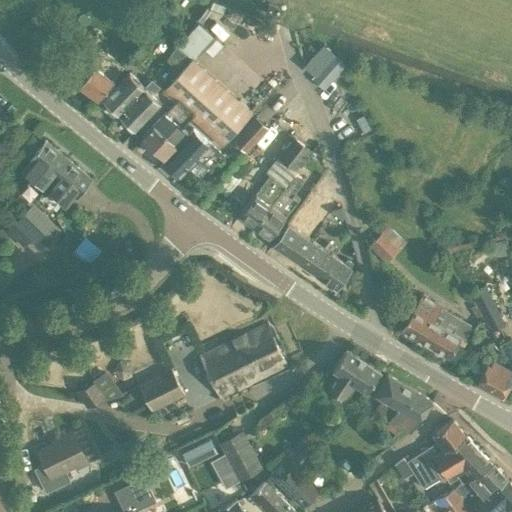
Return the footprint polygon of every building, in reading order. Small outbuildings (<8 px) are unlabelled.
[(199,22),(178,45),(193,59),(194,58),(214,36),(199,22)] [(95,64),(81,84),(101,99),(115,79),(124,67),(100,49),(91,61),(95,64)] [(170,57),(178,65),(186,57),(178,49),(170,57)] [(312,79),(324,90),(346,66),(333,55),(312,79)] [(223,144),(252,112),(194,58),(193,59),(164,91),(223,144)] [(120,114),(146,86),(145,85),(131,71),(104,99),(120,114)] [(160,86),(152,78),(145,85),(146,86),(120,114),(135,129),(162,101),(154,92),(160,86)] [(165,157),(189,131),(167,111),(144,137),(165,157)] [(364,132),(371,127),(363,114),(356,119),(364,132)] [(256,117),(235,140),(246,150),(267,127),(256,117)] [(195,127),(165,161),(180,174),(199,153),(210,163),(222,151),(195,127)] [(294,137),(280,156),(296,168),(310,149),(294,137)] [(35,175),(21,191),(33,202),(35,199),(36,200),(47,186),(46,185),(70,158),(47,138),(31,156),(24,165),(35,175)] [(245,174),(253,165),(243,156),(235,165),(245,174)] [(92,178),(70,158),(46,185),(47,186),(36,200),(54,216),(70,197),(69,196),(72,192),(76,196),(92,178)] [(239,216),(255,227),(271,205),(270,204),(284,186),(285,184),(271,173),(239,216)] [(293,176),(285,187),(294,193),(302,182),(293,176)] [(270,239),(297,202),(301,198),(294,193),(285,187),(284,186),(270,204),(271,205),(255,227),(270,239)] [(288,223),(273,244),(298,261),(312,239),(306,235),(310,229),(304,225),(319,204),(307,195),(288,223)] [(40,249),(58,231),(32,204),(14,222),(40,249)] [(332,211),(330,214),(342,222),(345,219),(341,209),(332,211)] [(383,218),(373,228),(380,234),(389,224),(383,218)] [(74,249),(90,263),(100,250),(84,237),(74,249)] [(312,239),(298,261),(300,263),(338,288),(340,286),(353,267),(350,265),(352,262),(347,259),(345,262),(312,239)] [(505,324),(485,285),(472,291),(492,331),(505,324)] [(423,293),(403,327),(451,356),(460,341),(465,344),(468,339),(465,337),(472,325),(443,307),(444,305),(423,293)] [(222,397),(288,366),(268,323),(201,355),(222,397)] [(339,373),(330,387),(346,397),(355,383),(367,391),(381,371),(347,349),(334,370),(339,373)] [(488,361),(476,382),(503,396),(511,379),(511,374),(510,374),(511,370),(511,368),(493,359),(491,363),(488,361)] [(152,409),(185,393),(173,367),(140,383),(152,409)] [(383,398),(376,411),(383,415),(390,403),(397,408),(387,426),(395,432),(399,426),(410,433),(421,420),(433,402),(389,375),(377,395),(383,398)] [(107,399),(95,382),(76,390),(88,407),(107,399)] [(453,420),(433,433),(439,441),(444,450),(466,434),(453,420)] [(58,436),(59,438),(38,448),(45,463),(35,468),(46,491),(71,480),(66,468),(76,464),(77,467),(88,461),(73,429),(58,436)] [(240,479),(262,467),(242,429),(220,441),(226,452),(240,479)] [(439,441),(407,461),(424,488),(441,477),(429,458),(433,456),(449,482),(459,476),(461,481),(468,477),(470,479),(495,466),(466,435),(466,434),(444,450),(439,441)] [(217,452),(211,439),(183,452),(189,465),(217,452)] [(300,443),(271,473),(276,478),(304,506),(319,490),(298,470),(312,456),(300,443)] [(226,452),(211,459),(226,486),(240,479),(226,452)] [(460,496),(474,485),(483,496),(484,497),(493,491),(492,489),(496,483),(499,485),(507,479),(495,466),(470,479),(468,477),(461,481),(453,487),(454,488),(460,496)] [(264,480),(250,494),(268,511),(293,511),(295,510),(270,484),(276,478),(271,473),(264,480)] [(474,503),(481,511),(498,511),(505,506),(507,509),(511,505),(511,483),(507,479),(499,485),(496,483),(492,489),(493,491),(484,497),(483,496),(474,503)] [(481,511),(474,503),(470,506),(460,496),(454,488),(431,502),(438,511),(481,511)] [(131,511),(132,511),(156,501),(150,489),(120,503),(124,511),(131,511)] [(243,511),(235,496),(218,505),(220,509),(217,510),(217,511),(243,511)] [(387,511),(379,497),(353,511),(387,511)] [(430,511),(423,501),(415,506),(419,511),(430,511)]
